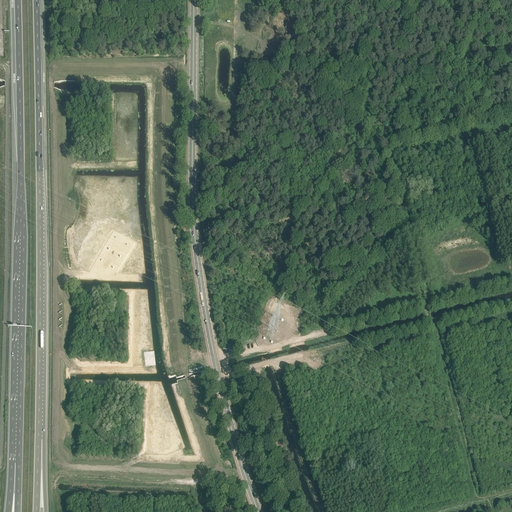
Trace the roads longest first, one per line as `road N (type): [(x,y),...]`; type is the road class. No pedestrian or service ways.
road 1 (trunk): [(17,0),(15,453)]
road 2 (trunk): [(38,452),(36,0)]
road 3 (tertiary): [(214,358),(192,212),(193,0)]
road 4 (unclassified): [(214,358),(511,284)]
road 5 (tertiary): [(258,511),(214,358)]
